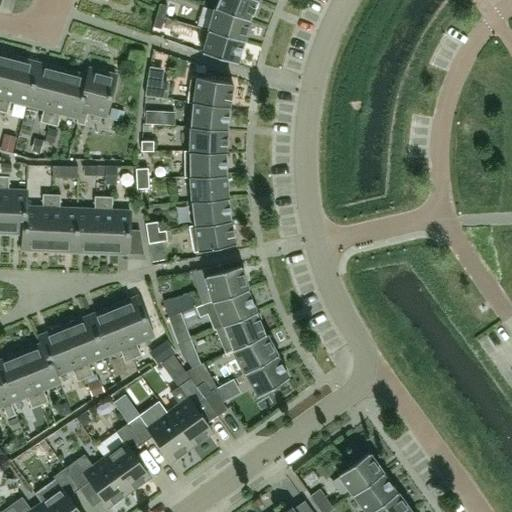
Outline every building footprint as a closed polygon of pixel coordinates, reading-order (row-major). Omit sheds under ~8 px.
[(215,7),(214,8),(250,20),(250,19),(257,1),(258,1),(256,0),(218,0),(215,7)] [(156,15),(164,17),(167,6),(159,4),(156,15)] [(208,30),(244,41),(244,40),(243,40),(249,21),(250,20),(214,8),(215,8),(209,30),(208,30)] [(164,17),(156,15),(153,27),(160,29),(164,17)] [(244,41),(208,30),(208,31),(202,51),(202,52),(237,63),(238,62),(237,62),(243,41),(244,41)] [(128,61),(138,65),(141,54),(131,51),(128,61)] [(0,104),(13,57),(0,53),(0,104)] [(27,105),(38,63),(13,57),(0,104),(0,111),(7,114),(11,100),(27,105)] [(49,124),(63,70),(38,63),(27,105),(43,109),(40,122),(49,124)] [(116,76),(89,69),(87,76),(88,77),(77,118),(76,123),(85,126),(88,112),(105,117),(116,76)] [(88,77),(87,76),(63,70),(49,124),(58,127),(61,114),(77,118),(88,77)] [(153,70),(151,86),(163,88),(165,72),(153,70)] [(187,102),(229,106),(233,84),(191,77),(187,102)] [(147,86),(145,96),(157,98),(159,88),(147,86)] [(192,103),(190,127),(227,130),(229,106),(187,102),(192,103)] [(0,144),(14,144),(14,126),(0,125),(0,144)] [(184,151),(184,152),(226,152),(227,130),(190,127),(189,151),(184,151)] [(141,141),(141,151),(153,151),(154,141),(141,141)] [(184,152),(184,177),(227,175),(226,152),(184,152)] [(78,168),(53,168),(53,180),(78,180),(78,168)] [(148,178),(148,168),(136,169),(136,179),(148,178)] [(189,178),(191,201),(228,197),(227,175),(184,177),(184,178),(189,178)] [(0,176),(0,182),(0,232),(23,234),(24,234),(25,207),(26,207),(27,191),(9,190),(9,177),(0,176)] [(148,178),(136,179),(137,189),(149,188),(148,178)] [(42,208),(26,207),(25,207),(24,234),(23,234),(22,250),(49,251),(52,194),(42,194),(42,208)] [(49,251),(75,252),(77,209),(60,208),(61,195),(52,194),(49,251)] [(75,252),(101,253),(104,197),(94,196),(94,210),(77,209),(75,252)] [(130,211),(112,211),(113,197),(104,197),(101,253),(128,254),(130,211)] [(189,226),(189,227),(231,221),(228,197),(191,201),(194,225),(189,226)] [(235,244),(231,221),(189,227),(194,252),(235,244)] [(159,231),(157,222),(145,223),(147,233),(159,231)] [(165,230),(159,231),(147,233),(149,243),(167,240),(165,230)] [(212,301),(247,290),(247,289),(241,267),(241,266),(205,276),(206,277),(213,301),(212,301)] [(247,290),(213,302),(197,307),(200,317),(207,314),(214,329),(216,328),(256,312),(256,311),(247,290),(248,290),(247,290)] [(137,297),(112,307),(133,359),(142,356),(137,343),(153,336),(137,297)] [(176,314),(172,303),(164,305),(168,317),(176,314)] [(112,307),(88,317),(104,356),(120,350),(125,363),(133,359),(112,307)] [(232,350),(265,334),(265,333),(265,334),(256,313),(257,312),(256,312),(216,328),(226,353),(232,350)] [(196,316),(182,322),(187,335),(202,330),(196,316)] [(88,317),(64,326),(85,379),(94,375),(89,362),(104,356),(88,317)] [(39,336),(42,344),(43,343),(56,376),(57,375),(71,369),(77,382),(85,379),(64,326),(39,336)] [(174,333),(178,344),(185,341),(181,330),(174,333)] [(244,373),(277,355),(276,355),(265,335),(266,335),(265,334),(232,350),(233,350),(244,372),(244,373)] [(167,342),(152,352),(160,364),(175,353),(167,342)] [(43,343),(42,344),(19,353),(40,405),(48,402),(43,389),(60,383),(57,375),(56,376),(43,343)] [(19,353),(0,360),(0,376),(10,403),(11,403),(26,396),(31,409),(40,405),(19,353)] [(284,380),(288,377),(288,376),(277,356),(277,355),(244,373),(245,373),(257,395),(257,396),(272,387),(274,390),(285,383),(284,380)] [(11,403),(10,403),(0,376),(0,406),(2,406),(7,419),(16,415),(11,403)] [(197,387),(190,378),(170,393),(179,405),(167,413),(192,447),(212,432),(194,407),(205,399),(204,397),(197,387)] [(204,397),(210,392),(203,382),(197,387),(204,397)] [(213,390),(210,392),(204,397),(205,399),(218,416),(228,409),(213,390)] [(159,401),(127,423),(142,444),(153,436),(171,461),(192,447),(167,413),(159,401)] [(105,458),(129,492),(149,477),(131,452),(142,444),(127,423),(116,432),(124,444),(105,458)] [(352,494),(353,494),(383,473),(382,472),(382,473),(369,454),(368,453),(363,456),(360,452),(350,460),(353,464),(338,474),(339,475),(353,494),(352,494)] [(64,468),(79,489),(90,481),(109,506),(129,492),(105,458),(93,466),(84,454),(64,468)] [(55,480),(35,494),(42,503),(48,511),(78,511),(68,497),(79,489),(64,468),(53,477),(55,480)] [(369,511),(397,493),(396,492),(383,474),(383,473),(353,494),(353,495),(365,511),(369,511)] [(328,511),(333,508),(320,489),(310,496),(321,511),(328,511)] [(410,511),(397,493),(369,511),(410,511)] [(48,511),(42,503),(30,511),(26,506),(18,511),(13,505),(3,511),(48,511)]
